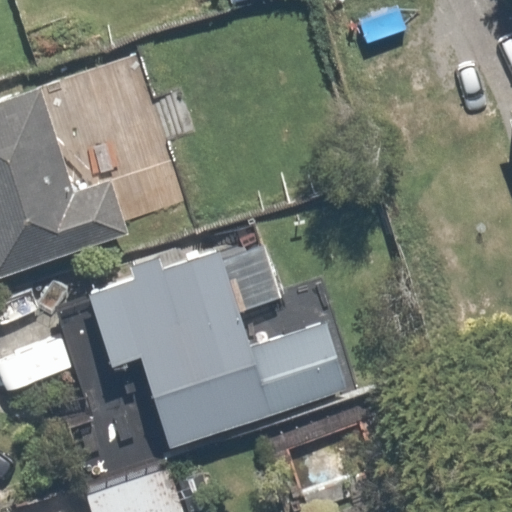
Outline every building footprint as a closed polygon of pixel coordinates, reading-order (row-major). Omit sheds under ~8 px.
[(421,91),(391,0),(374,0),(330,15),(362,111),(421,91)] [(511,102),(499,107),(511,146),(511,102)] [(0,286),(98,259),(80,197),(35,210),(7,111),(0,112),(0,286)] [(130,472),(318,408),(292,332),(217,357),(187,271),(138,287),(134,275),(99,287),(102,297),(49,315),(74,390),(99,381),(130,472)] [(131,511),(124,491),(61,511),(131,511)]
